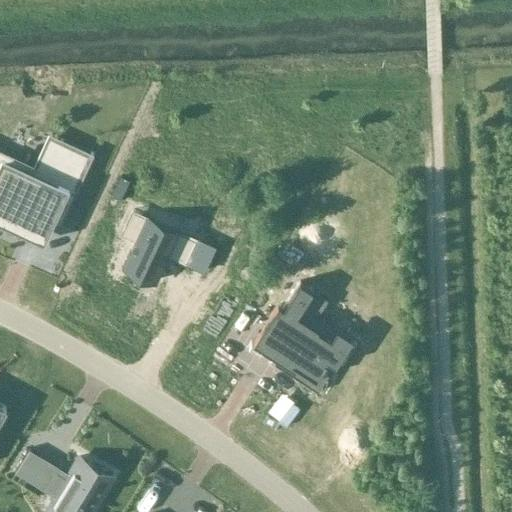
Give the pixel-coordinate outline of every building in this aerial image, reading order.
[(92,157),(51,138),(33,178),(4,165),(7,158),(0,154),(0,216),(27,229),(34,213),(60,225),(92,157)] [(186,263),(197,239),(133,209),(133,210),(122,233),(135,239),(122,267),(122,268),(123,268),(124,266),(127,267),(127,268),(155,281),(168,254),(186,263)] [(289,368),(312,383),(328,359),(332,362),(346,340),(333,332),(330,337),(311,325),(327,299),(299,281),(260,341),(280,354),(274,362),(276,364),(282,355),(293,362),(289,368)] [(29,448),(15,472),(26,479),(41,455),(29,448)] [(56,471),(46,487),(57,493),(52,502),(67,511),(76,511),(84,500),(94,506),(113,476),(80,456),(67,478),(56,471)]
